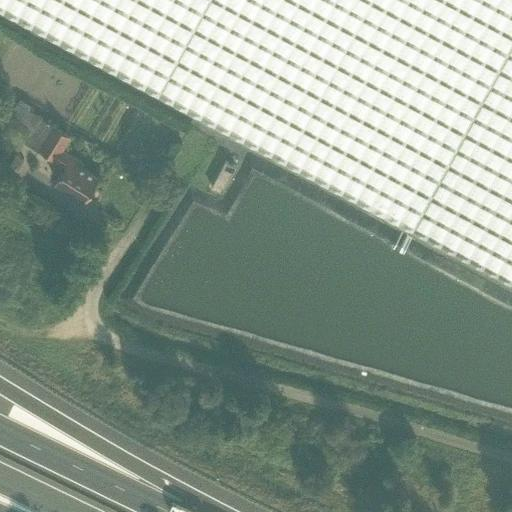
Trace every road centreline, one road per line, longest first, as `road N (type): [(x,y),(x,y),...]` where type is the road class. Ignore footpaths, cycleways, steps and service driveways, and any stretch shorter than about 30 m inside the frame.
road 1 (unclassified): [(511,461),(73,333)]
road 2 (motorway): [(145,500),(0,385)]
road 3 (motorway): [(145,500),(0,429)]
